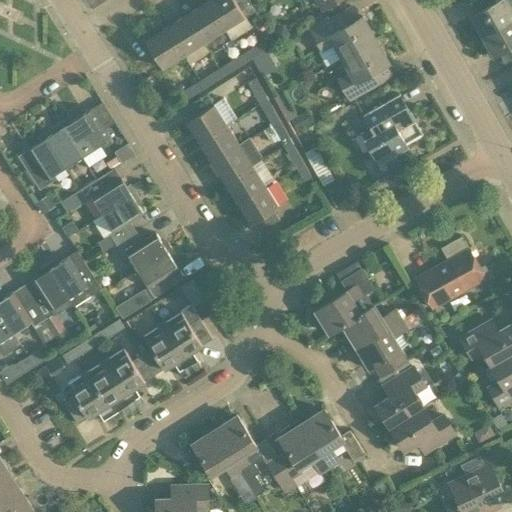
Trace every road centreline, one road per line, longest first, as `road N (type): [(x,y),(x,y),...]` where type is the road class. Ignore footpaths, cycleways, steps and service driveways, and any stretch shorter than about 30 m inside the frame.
road 1 (residential): [(285,276),(215,243),(94,56)]
road 2 (residential): [(285,276),(499,160)]
road 3 (residential): [(121,477),(129,446),(234,378),(259,332)]
road 4 (residential): [(259,332),(320,361),(386,468)]
road 5 (tertiary): [(499,160),(410,0)]
road 6 (residential): [(0,401),(53,474),(121,477)]
